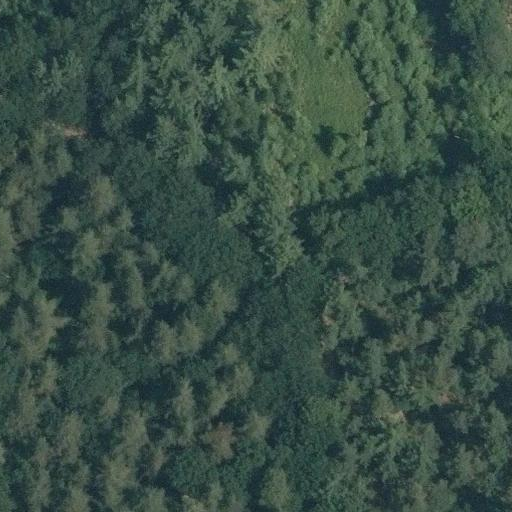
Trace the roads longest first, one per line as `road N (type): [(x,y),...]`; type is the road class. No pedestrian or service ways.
road 1 (track): [(314,511),(280,366),(254,321),(102,150),(99,34)]
road 2 (track): [(254,321),(300,298),(511,237)]
